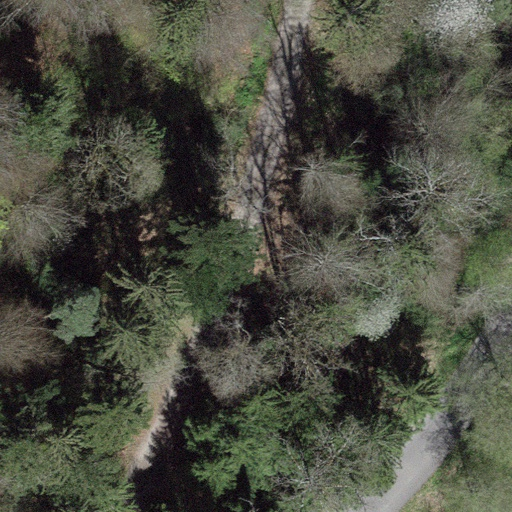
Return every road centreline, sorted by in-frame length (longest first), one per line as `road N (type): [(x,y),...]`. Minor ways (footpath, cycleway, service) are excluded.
road 1 (track): [(312,0),(268,190),(232,285),(122,511)]
road 2 (tertiary): [(511,302),(448,404),(365,511)]
